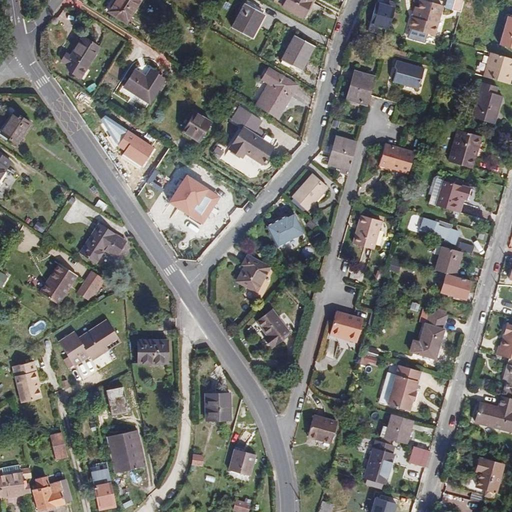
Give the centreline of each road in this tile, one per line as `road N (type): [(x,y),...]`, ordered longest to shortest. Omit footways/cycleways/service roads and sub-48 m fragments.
road 1 (residential): [(278,450),(365,117),(387,124)]
road 2 (residential): [(183,286),(309,149),(355,0)]
road 3 (residential): [(511,197),(421,511)]
road 4 (residential): [(18,43),(183,286)]
road 5 (track): [(194,305),(178,467),(142,511)]
road 6 (residential): [(183,286),(263,410),(278,450)]
